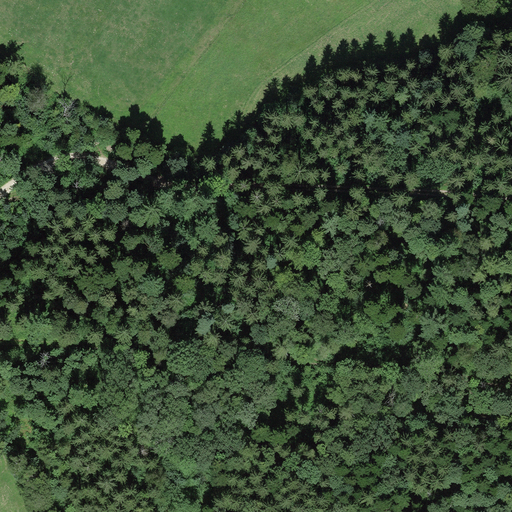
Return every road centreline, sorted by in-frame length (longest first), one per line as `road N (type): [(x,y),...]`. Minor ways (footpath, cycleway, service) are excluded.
road 1 (track): [(0,195),(42,165),(86,158),(174,186),(511,201)]
road 2 (track): [(511,381),(313,357),(0,340)]
